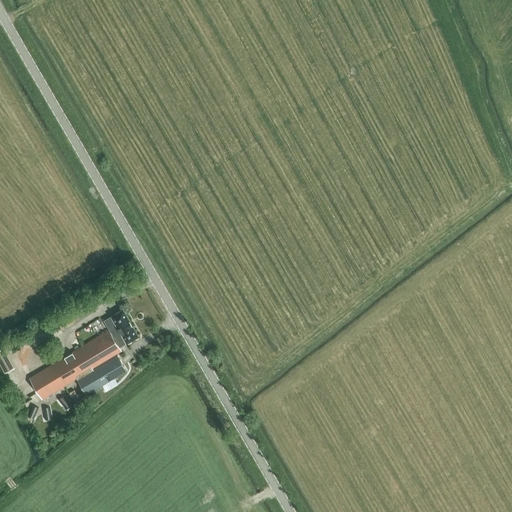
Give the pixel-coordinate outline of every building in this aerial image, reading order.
[(65,357),(29,379),(42,399),(77,378),(117,354),(122,351),(120,347),(139,336),(123,309),(104,320),(109,330),(71,353),(73,355),(66,359),(65,357)] [(0,349),(0,364),(4,373),(15,367),(6,352),(4,347),(0,349)] [(77,378),(87,394),(126,371),(117,354),(77,378)] [(71,405),(63,395),(58,400),(66,410),(71,405)] [(52,420),(50,407),(43,408),(45,421),(52,420)]
